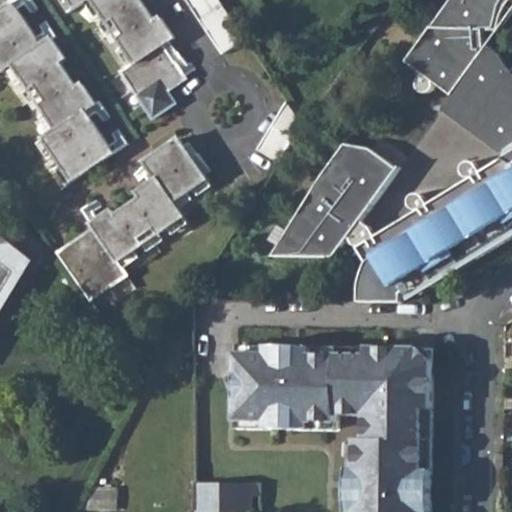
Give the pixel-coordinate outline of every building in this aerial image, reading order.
[(48,38),(21,0),(0,0),(0,56),(6,65),(12,61),(18,57),(29,73),(35,82),(41,78),(52,92),(45,97),(51,105),(63,121),(56,126),(50,130),(61,146),(69,158),(80,174),(121,146),(92,104),(103,96),(89,76),(83,80),(65,54),(71,50),(57,30),(48,38)] [(77,0),(79,3),(83,0),(102,0),(107,7),(115,18),(121,14),(131,27),(124,32),(130,41),(140,56),(135,61),(128,66),(160,112),(182,96),(176,87),(194,73),(171,40),(181,32),(166,12),(161,15),(150,0),(77,0)] [(107,7),(102,0),(93,0),(102,12),(107,7)] [(194,0),(229,51),(249,36),(224,0),(194,0)] [(449,107),(510,152),(511,157),(489,172),(481,162),(474,160),(470,162),(466,169),(468,176),(476,180),(432,208),(426,198),(420,196),(413,198),(410,203),(410,209),(415,214),(420,215),(376,243),(370,234),(361,226),(398,176),(368,154),(348,145),(273,257),(336,256),(352,234),(353,237),(353,243),(361,245),(361,248),(370,260),(360,282),(360,302),(403,302),(403,293),(405,292),(409,297),(435,281),(463,265),(489,249),(511,234),(511,78),(509,75),(511,72),(511,69),(508,62),(506,51),(494,43),(489,49),(488,30),(504,31),(504,27),(505,24),(506,21),(507,18),(508,15),(509,12),(510,10),(511,7),(511,6),(511,0),(456,0),(410,63),(426,75),(420,85),(424,93),(432,94),(440,85),(457,97),(449,107)] [(140,56),(130,41),(125,45),(135,61),(140,56)] [(29,73),(18,57),(12,61),(22,77),(29,73)] [(286,160),(310,124),(294,101),(265,147),(286,160)] [(63,121),(51,105),(45,110),(56,126),(63,121)] [(61,146),(50,130),(43,134),(56,151),(61,146)] [(164,227),(173,221),(191,209),(186,202),(182,196),(195,187),(200,183),(215,174),(187,132),(153,154),(164,172),(144,184),(148,190),(122,207),(119,202),(98,215),(101,221),(64,246),(96,292),(133,267),(129,262),(125,255),(141,244),(150,237),(147,232),(160,222),(164,227)] [(63,163),(74,179),(80,174),(69,158),(63,163)] [(204,189),(219,180),(215,174),(200,183),(204,189)] [(195,187),(182,196),(186,202),(200,192),(195,187)] [(191,209),(173,221),(179,229),(195,217),(191,209)] [(0,307),(26,266),(4,250),(12,241),(0,231),(0,307)] [(491,252),(511,239),(511,234),(489,249),(491,252)] [(129,262),(146,250),(141,244),(125,255),(129,262)] [(489,249),(463,265),(465,268),(491,252),(489,249)] [(463,265),(435,281),(437,285),(465,268),(463,265)] [(434,511),(436,358),(425,348),(238,345),(237,428),(338,429),(338,413),(366,414),(365,438),(354,438),(349,442),(348,511),(434,511)] [(196,483),(196,511),(253,510),(253,496),(259,496),(259,484),(196,483)]
